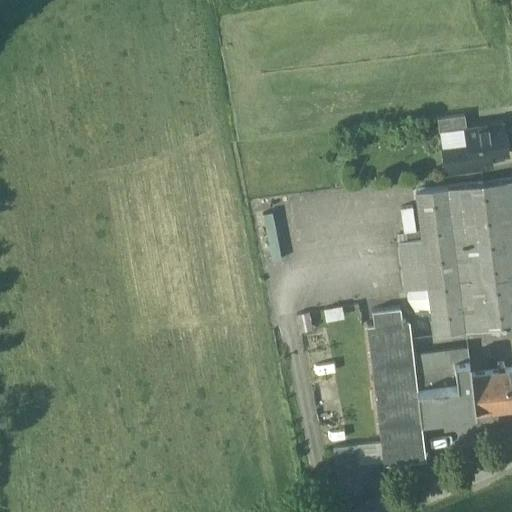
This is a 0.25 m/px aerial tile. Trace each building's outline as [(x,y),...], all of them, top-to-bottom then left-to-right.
[(464,115),(438,119),(439,132),(464,129),(464,128),(466,128),(464,115)] [(466,128),(464,128),(464,129),(466,144),(469,159),(508,153),(504,123),(466,128)] [(466,144),(442,147),(445,173),(465,170),(463,159),(469,159),(466,144)] [(511,178),(448,186),(466,329),(511,323),(511,178)] [(448,186),(415,190),(420,231),(421,237),(406,239),(398,240),(404,289),(428,286),(433,333),(466,329),(448,186)] [(420,231),(406,233),(406,239),(421,237),(420,231)] [(400,306),(372,309),(374,323),(405,320),(404,315),(401,316),(400,306)] [(374,323),(367,324),(383,459),(383,463),(426,458),(421,418),(420,418),(415,372),(415,371),(409,319),(405,320),(374,323)] [(469,360),(454,362),(455,366),(415,371),(415,372),(420,418),(421,418),(511,406),(511,368),(505,369),(504,363),(497,364),(498,370),(470,374),(469,360)] [(357,444),(333,447),(336,470),(360,468),(359,462),(357,444)] [(383,459),(359,462),(360,468),(362,486),(386,483),(383,463),(383,459)] [(360,468),(336,470),(339,494),(363,492),(362,486),(360,468)]
